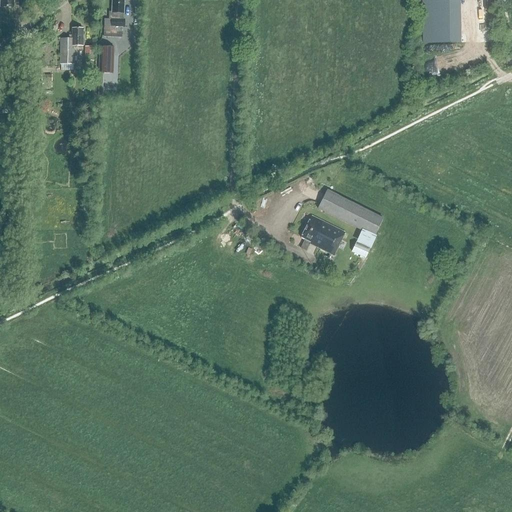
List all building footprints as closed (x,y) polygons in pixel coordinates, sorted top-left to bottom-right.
[(122,30),(122,27),(124,27),(124,19),(122,19),(122,13),(123,13),(123,0),(111,0),(112,6),(111,7),(111,10),(112,11),(112,12),(109,12),(108,19),(104,19),(104,29),(111,30),(122,30)] [(71,28),(71,39),(60,39),(60,64),(73,65),(73,50),(71,50),(71,46),(82,46),(82,29),(71,28)] [(84,61),(84,69),(92,69),(93,61),(93,47),(85,47),(84,61)] [(98,74),(113,74),(114,47),(98,47),(98,74)] [(373,237),(382,219),(326,191),(317,209),(373,237)] [(309,244),(333,256),(344,233),(311,216),(300,238),(304,240),(300,249),(305,251),(309,244)] [(369,249),(355,242),(350,252),(365,258),(369,249)]
